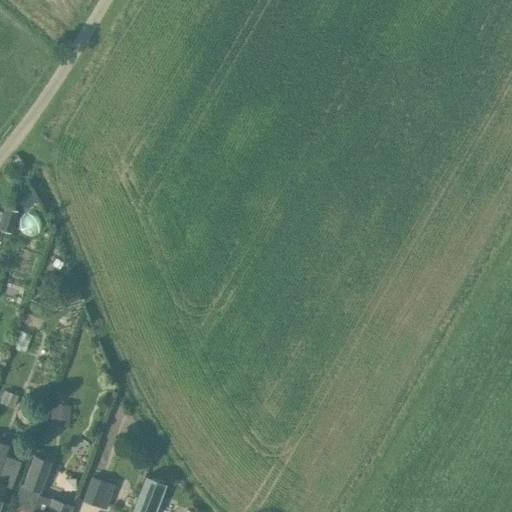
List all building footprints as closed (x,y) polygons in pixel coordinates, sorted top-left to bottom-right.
[(17,209),(5,206),(2,218),(14,221),(17,209)] [(75,289),(51,296),(56,309),(79,302),(75,289)] [(51,402),(50,424),(70,425),(71,402),(51,402)] [(13,434),(28,434),(28,410),(14,410),(13,434)] [(9,443),(0,439),(0,503),(7,484),(11,486),(21,459),(5,454),(9,443)] [(51,460),(32,453),(22,484),(41,490),(51,460)] [(115,483),(91,474),(82,499),(106,508),(115,483)] [(153,511),(165,482),(146,475),(132,511),(153,511)] [(50,498),(38,494),(30,511),(70,511),(73,505),(51,496),(50,498)]
